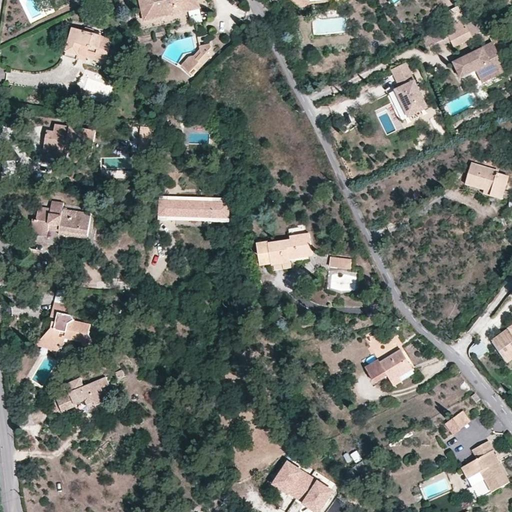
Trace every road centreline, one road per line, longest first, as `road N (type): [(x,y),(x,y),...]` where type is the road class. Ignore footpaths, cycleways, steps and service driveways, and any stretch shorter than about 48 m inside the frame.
road 1 (residential): [(511,424),(405,308),(255,0)]
road 2 (unknown): [(304,103),(406,56),(455,58)]
